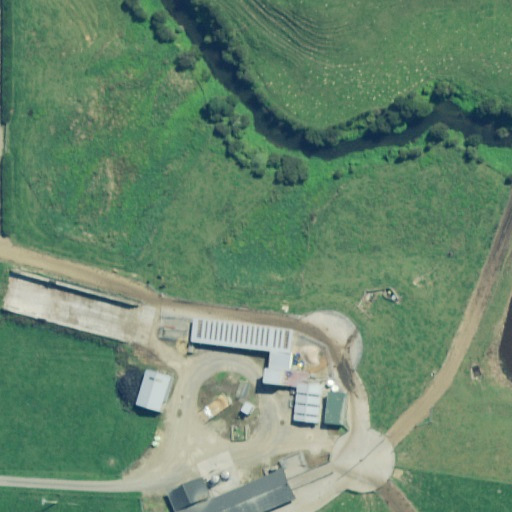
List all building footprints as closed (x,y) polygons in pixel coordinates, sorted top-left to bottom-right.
[(298,330),(201,317),(198,342),(275,353),(271,383),(291,386),(298,330)] [(176,378),(152,370),(141,405),(165,413),(176,378)] [(326,387),(302,385),(298,421),(322,424),(326,387)] [(352,395),(334,393),(330,424),(349,426),(352,395)] [(270,511),(300,500),(288,470),(216,500),(207,479),(172,493),(179,511),(270,511)]
